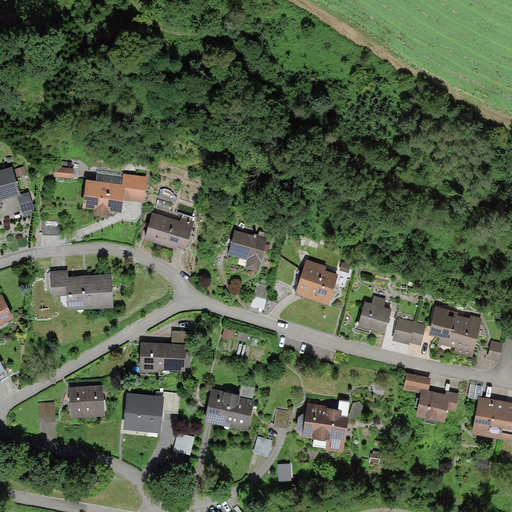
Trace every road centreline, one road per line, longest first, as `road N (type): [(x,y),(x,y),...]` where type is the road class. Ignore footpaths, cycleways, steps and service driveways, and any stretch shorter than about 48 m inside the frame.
road 1 (track): [(141,0),(147,15),(170,28),(218,33),(299,118),(352,156),(448,202),(511,212)]
road 2 (residential): [(188,298),(500,379)]
road 3 (residential): [(188,298),(0,413)]
road 4 (residential): [(0,264),(59,252),(128,254),(169,276),(188,298)]
road 5 (residential): [(0,422),(4,435),(139,478),(158,511)]
